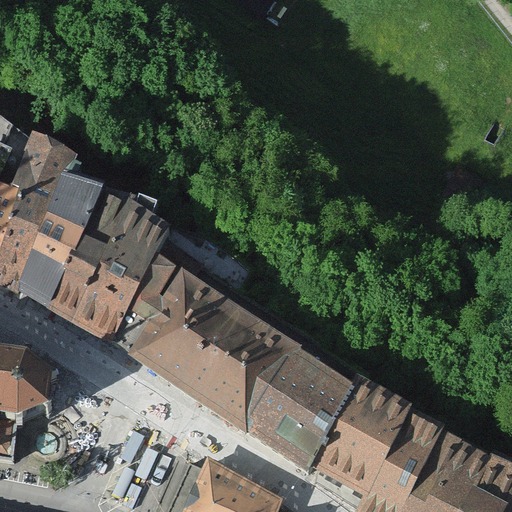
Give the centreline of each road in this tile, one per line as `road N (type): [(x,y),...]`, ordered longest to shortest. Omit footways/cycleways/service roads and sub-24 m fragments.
road 1 (track): [(511,324),(412,254),(113,0)]
road 2 (unclassified): [(321,511),(0,297)]
